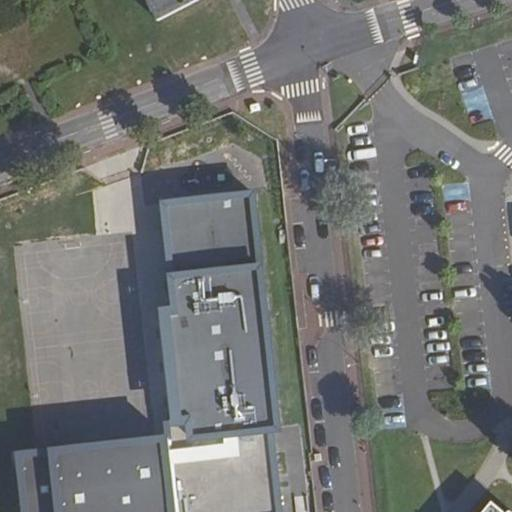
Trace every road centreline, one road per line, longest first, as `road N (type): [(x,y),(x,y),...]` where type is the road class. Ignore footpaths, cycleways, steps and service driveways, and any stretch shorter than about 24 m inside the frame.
road 1 (residential): [(303,47),(0,164)]
road 2 (residential): [(459,0),(303,47)]
